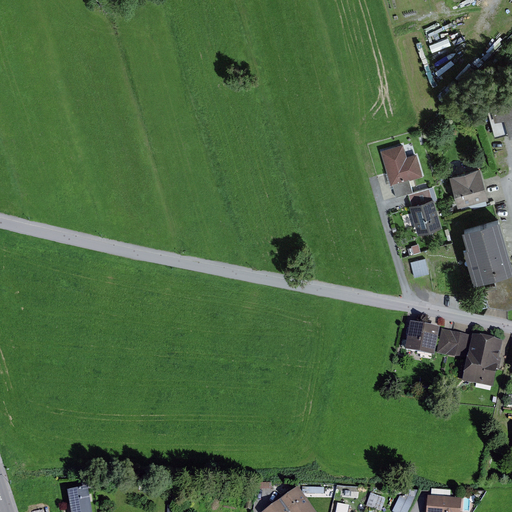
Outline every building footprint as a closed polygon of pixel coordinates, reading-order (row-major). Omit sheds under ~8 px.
[(493,110),(490,111),(496,135),(508,132),(510,136),(511,135),(511,102),(492,107),(493,110)] [(404,144),(381,151),(391,185),(394,183),(398,194),(413,190),(411,181),(427,177),(420,153),(407,157),(404,144)] [(450,174),(458,203),(462,202),(464,211),(488,204),(486,196),(489,196),(480,166),(450,174)] [(432,188),(410,194),(413,205),(411,206),(419,235),(444,227),(432,188)] [(462,245),(472,279),(511,267),(497,216),(461,227),(466,244),(462,245)] [(427,257),(411,260),(415,276),(430,273),(427,257)] [(511,269),(494,276),(497,285),(485,289),(490,304),(507,307),(511,305),(511,269)] [(411,323),(405,350),(435,356),(440,328),(411,323)] [(473,336),(444,330),(439,354),(467,359),(463,381),(493,387),(497,370),(500,371),(502,359),(500,359),(503,341),(473,335),(473,336)] [(96,511),(92,487),(72,491),(75,511),(96,511)] [(320,511),(303,488),(268,511),(320,511)] [(433,497),(431,511),(465,511),(466,499),(454,498),(455,492),(435,490),(435,497),(433,497)] [(372,492),(368,506),(382,510),(386,496),(372,492)] [(395,511),(408,511),(414,498),(401,493),(394,511),(395,511)]
